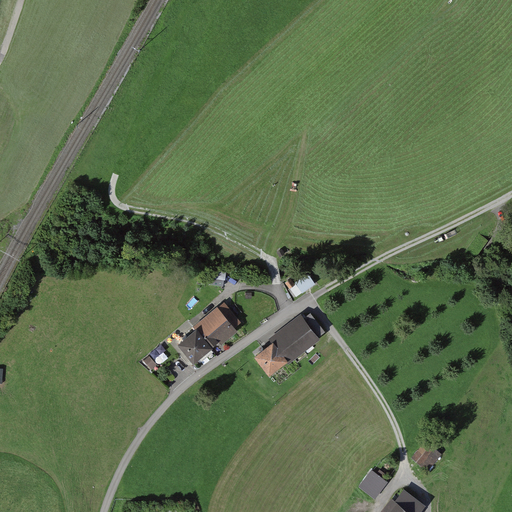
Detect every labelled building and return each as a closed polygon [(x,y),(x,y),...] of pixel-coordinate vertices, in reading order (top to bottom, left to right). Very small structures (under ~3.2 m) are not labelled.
[(204,328),(186,343),(201,363),(241,332),(239,329),(246,324),(230,303),(201,324),(204,328)] [(279,343),(261,357),(277,378),(326,339),(322,334),(327,330),(314,314),(308,319),(305,315),(275,339),(279,343)] [(444,456),(430,443),(414,459),(429,472),(444,456)] [(387,479),(372,467),(358,485),(374,496),(387,479)] [(431,511),(406,492),(389,511),(431,511)]
